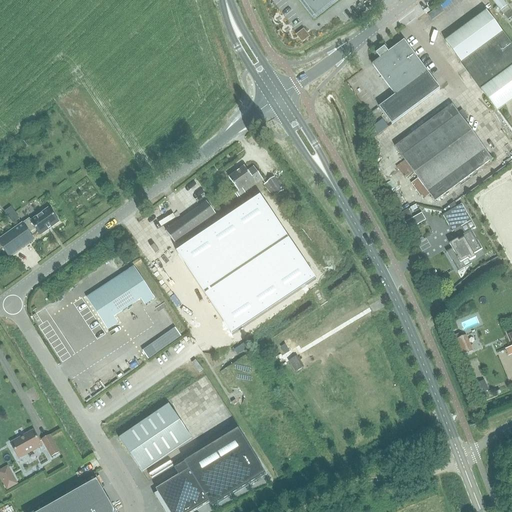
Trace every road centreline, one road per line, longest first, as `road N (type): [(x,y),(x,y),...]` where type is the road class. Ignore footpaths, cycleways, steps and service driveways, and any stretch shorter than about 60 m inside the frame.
road 1 (residential): [(5,297),(274,103)]
road 2 (tertiary): [(460,459),(396,302),(326,173)]
road 3 (track): [(296,511),(348,483),(421,474),(460,459)]
road 4 (residential): [(83,421),(5,297)]
road 5 (tertiary): [(285,95),(401,6)]
road 6 (residential): [(401,6),(482,123)]
road 7 (residential): [(83,421),(190,345)]
